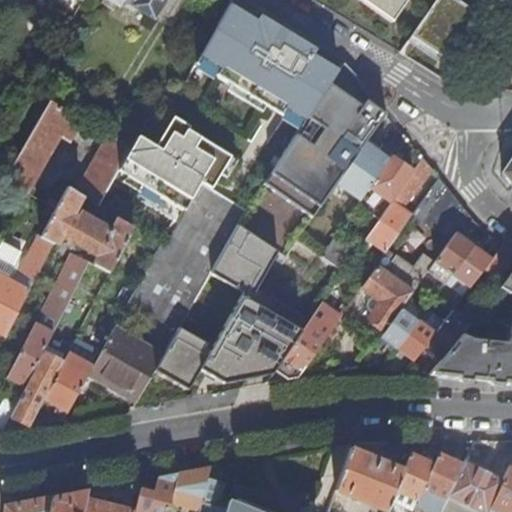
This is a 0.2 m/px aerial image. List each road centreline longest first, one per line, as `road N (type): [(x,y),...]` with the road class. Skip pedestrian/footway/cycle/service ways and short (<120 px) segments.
road 1 (secondary): [(511,411),(381,403),(294,411),(37,460)]
road 2 (unclassified): [(470,114),(273,0)]
road 3 (residential): [(511,221),(473,181),(470,114)]
